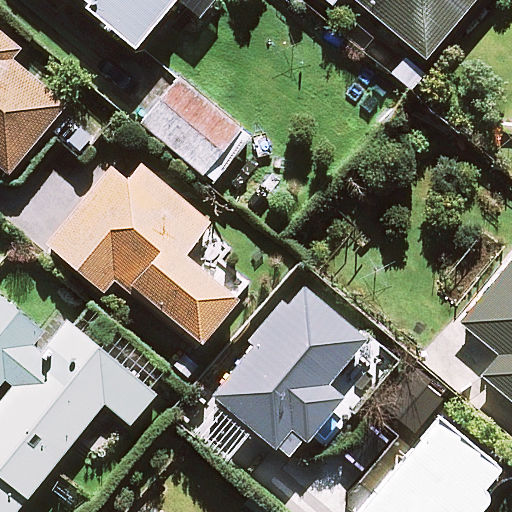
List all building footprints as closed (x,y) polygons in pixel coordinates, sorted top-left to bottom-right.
[(74,0),(126,46),(167,0),(172,0),(203,27),(227,0),(226,0),(74,0)] [(323,0),(325,2),(326,0),(351,0),(419,57),(467,0),(323,0)] [(0,169),(4,173),(60,105),(10,63),(25,46),(2,27),(0,30),(0,169)] [(237,132),(166,72),(130,115),(202,174),(237,132)] [(177,253),(203,222),(137,166),(126,179),(111,166),(44,245),(99,291),(114,274),(194,342),(230,299),(177,253)] [(511,254),(457,320),(496,353),(477,375),(511,404),(511,254)] [(47,338),(0,300),(0,511),(9,511),(64,445),(90,466),(150,391),(61,321),(47,338)] [(437,400),(405,375),(380,408),(412,433),(437,400)] [(465,511),(480,495),(473,488),(493,464),(436,416),(355,511),(465,511)]
